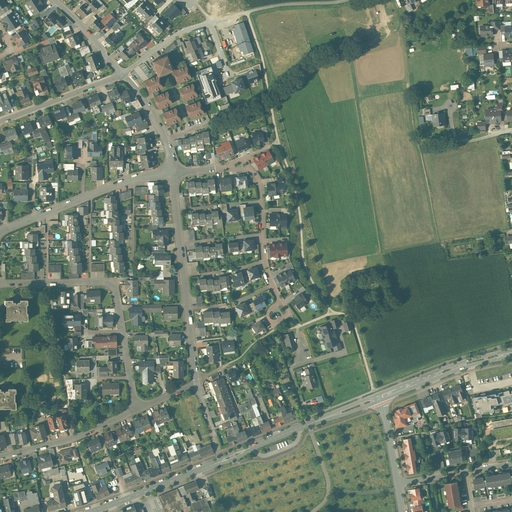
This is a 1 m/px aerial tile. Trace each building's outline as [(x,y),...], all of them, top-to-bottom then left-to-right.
[(31,0),(26,3),(30,9),(41,2),(39,0),(31,0)] [(100,5),(94,0),(88,6),(88,7),(86,9),(89,12),(92,10),(96,14),(101,9),(98,7),(100,5)] [(41,2),(30,9),(34,15),(44,8),(42,6),(43,5),(41,2)] [(153,12),(143,3),(136,9),(146,19),(151,14),(153,12)] [(165,12),(172,20),(180,12),(180,11),(176,7),(173,4),(165,12)] [(178,4),(176,7),(180,11),(180,12),(183,15),(186,12),(178,4)] [(82,5),(77,10),(84,17),(89,12),(86,9),(82,5)] [(7,16),(2,19),(4,22),(3,22),(5,25),(16,18),(12,12),(10,14),(7,16)] [(57,19),(51,13),(44,20),(51,27),(55,23),(60,28),(65,23),(59,17),(57,19)] [(113,18),(109,14),(102,21),(102,22),(100,24),(102,25),(104,24),(108,27),(113,22),(114,22),(115,21),(115,19),(114,18),(113,18)] [(153,17),(151,14),(146,19),(144,20),(147,23),(149,21),(153,17)] [(149,21),(151,24),(152,25),(158,18),(155,15),(153,17),(149,21)] [(93,16),(87,21),(91,25),(96,20),(93,16)] [(40,23),(36,17),(32,20),(36,26),(40,23)] [(16,18),(5,25),(7,28),(8,28),(10,31),(12,29),(15,28),(20,24),(16,18)] [(152,25),(151,24),(150,25),(153,29),(152,29),(158,35),(162,31),(162,30),(166,26),(158,18),(152,25)] [(100,24),(96,20),(91,25),(98,32),(103,26),(100,24)] [(500,21),(491,22),(491,26),(492,26),(492,30),(500,29),(500,26),(500,21)] [(253,51),(243,22),(234,26),(243,55),(253,51)] [(117,23),(111,28),(115,32),(120,26),(117,23)] [(491,26),(481,26),(481,36),(493,35),(492,30),(492,26),(491,26)] [(19,32),(13,36),(16,41),(26,35),(23,30),(19,32)] [(63,33),(54,36),(55,41),(64,38),(64,37),(72,34),(70,30),(63,33)] [(103,30),(96,36),(98,39),(105,33),(103,30)] [(76,34),(68,38),(72,47),(75,46),(81,43),(80,43),(76,34)] [(110,34),(105,39),(112,46),(117,41),(114,37),(110,34)] [(26,35),(16,41),(20,47),(21,45),(27,42),(29,40),(26,35)] [(54,36),(48,39),(50,46),(53,45),(54,47),(57,46),(55,41),(54,36)] [(140,37),(135,41),(141,47),(142,45),(143,47),(147,43),(142,37),(141,38),(140,37)] [(196,38),(186,42),(190,53),(185,55),(188,62),(201,58),(198,49),(200,49),(196,38)] [(135,41),(133,39),(130,41),(132,43),(129,46),(135,52),(141,47),(135,41)] [(84,41),(80,43),(81,43),(75,46),(77,50),(79,49),(86,47),(84,41)] [(50,46),(47,47),(51,59),(58,56),(54,47),(53,45),(50,46)] [(126,50),(122,45),(116,50),(120,53),(119,54),(126,61),(132,55),(126,50)] [(135,52),(129,46),(130,47),(126,50),(132,55),(135,52)] [(47,47),(41,50),(42,52),(45,61),(51,59),(47,47)] [(493,54),(487,55),(487,54),(486,54),(486,53),(478,54),(479,59),(484,58),(485,65),(491,65),(490,64),(494,63),(493,59),(494,59),(494,55),(493,55),(493,54)] [(94,55),(87,58),(89,65),(91,64),(97,62),(94,55)] [(164,57),(153,61),(159,76),(173,70),(172,68),(173,67),(169,58),(168,58),(167,56),(164,57)] [(15,57),(4,62),(5,67),(6,69),(7,70),(11,68),(12,71),(19,69),(17,63),(15,57)] [(97,62),(91,64),(93,71),(101,68),(98,61),(97,62)] [(255,70),(256,73),(261,71),(260,64),(252,67),(253,70),(255,70)] [(215,65),(196,72),(202,89),(201,89),(206,104),(221,99),(216,84),(217,84),(215,78),(220,77),(215,65)] [(186,66),(173,71),(178,83),(180,82),(186,80),(191,78),(186,66)] [(45,69),(40,71),(42,77),(43,76),(44,80),(48,79),(45,69)] [(256,73),(255,70),(253,70),(246,73),(250,84),(259,80),(256,73)] [(81,72),(72,75),(76,83),(84,80),(81,72)] [(42,77),(32,80),(34,87),(37,86),(38,88),(37,89),(40,97),(49,94),(46,85),(44,86),(43,84),(45,83),(44,80),(43,76),(42,77)] [(158,76),(145,81),(149,93),(152,91),(158,89),(162,88),(158,76)] [(64,79),(55,82),(58,90),(67,87),(64,79)] [(235,93),(238,92),(242,91),(242,90),(245,89),(241,79),(238,80),(238,79),(234,81),(231,83),(232,84),(234,92),(235,93)] [(186,80),(180,82),(182,88),(188,86),(186,80)] [(182,88),(180,89),(184,100),(186,100),(192,97),(197,95),(193,84),(188,86),(182,88)] [(234,92),(232,84),(223,88),(226,95),(234,92)] [(117,89),(111,91),(111,92),(107,94),(110,101),(120,98),(120,97),(119,94),(117,89)] [(127,91),(119,94),(120,97),(120,98),(121,101),(122,101),(123,104),(131,101),(127,91)] [(160,95),(154,97),(159,109),(161,108),(167,106),(172,104),(167,92),(160,95)] [(6,101),(4,102),(1,94),(0,94),(0,101),(0,103),(3,111),(12,108),(8,98),(5,99),(6,101)] [(21,96),(19,97),(21,104),(30,101),(27,94),(21,96)] [(93,96),(87,98),(91,106),(100,103),(98,95),(94,97),(93,96)] [(192,97),(186,100),(188,105),(195,103),(192,97)] [(138,99),(131,102),(134,110),(142,107),(138,99)] [(81,100),(75,103),(76,104),(72,105),(75,112),(85,109),(81,100)] [(188,105),(186,106),(190,118),(203,113),(199,101),(195,103),(188,105)] [(60,109),(53,111),(57,120),(67,116),(64,108),(60,110),(60,109)] [(164,113),(163,113),(167,125),(169,124),(175,122),(180,120),(176,108),(169,111),(164,113)] [(493,110),(486,111),(486,123),(491,122),(493,121),(493,122),(494,122),(493,110)] [(498,110),(497,110),(497,111),(493,111),(493,110),(494,122),(494,121),(497,121),(498,122),(501,122),(501,113),(500,110),(498,110)] [(132,114),(126,117),(125,117),(130,127),(135,125),(143,122),(142,121),(138,112),(132,114)] [(444,113),(433,115),(434,126),(446,125),(444,113)] [(48,115),(42,117),(42,118),(39,120),(41,127),(47,125),(48,128),(52,126),(51,124),(51,123),(48,115)] [(143,122),(135,125),(137,132),(148,127),(145,120),(142,121),(143,122)] [(26,124),(20,126),(23,134),(33,130),(30,123),(27,124),(26,124)] [(123,128),(124,136),(132,135),(131,128),(123,128)] [(11,130),(4,132),(8,140),(18,136),(15,129),(11,130)] [(92,131),(81,135),(82,140),(82,141),(93,141),(92,131)] [(209,131),(202,132),(202,134),(203,143),(210,142),(209,131)] [(262,132),(252,133),(254,145),(259,144),(264,143),(263,139),(262,132)] [(46,133),(41,135),(42,138),(44,142),(49,140),(49,139),(46,133)] [(202,134),(195,134),(197,147),(197,149),(203,148),(203,143),(202,134)] [(55,136),(49,139),(49,140),(44,142),(48,149),(59,145),(55,136)] [(143,137),(138,138),(138,139),(139,144),(151,142),(150,136),(143,137)] [(244,138),(235,141),(240,152),(246,150),(248,149),(248,148),(247,147),(244,138)] [(227,142),(221,144),(222,146),(216,149),(218,153),(217,154),(220,160),(225,158),(229,157),(228,156),(234,154),(230,145),(228,141),(227,142)] [(151,142),(139,144),(140,150),(145,149),(152,148),(151,142)] [(71,146),(66,147),(67,158),(68,158),(69,159),(69,158),(77,158),(77,146),(71,146)] [(101,146),(87,146),(88,156),(101,156),(101,146)] [(268,151),(260,155),(266,165),(269,164),(270,164),(274,162),(270,154),(268,151)] [(146,155),(140,156),(140,157),(141,162),(153,160),(152,154),(146,155)] [(266,165),(260,155),(253,159),(255,161),(259,169),(259,170),(263,168),(262,167),(266,165)] [(153,160),(141,162),(142,168),(154,166),(153,160)] [(255,161),(250,164),(256,171),(259,169),(255,161)] [(52,163),(43,164),(44,173),(53,172),(52,163)] [(27,165),(16,165),(16,170),(19,170),(19,178),(27,178),(27,179),(28,179),(27,165)] [(97,167),(91,167),(91,180),(102,180),(102,167),(97,167)] [(67,170),(67,180),(77,180),(77,171),(73,171),(67,170)] [(246,176),(236,177),(237,185),(243,184),(244,188),(248,188),(246,176)] [(230,178),(220,179),(221,186),(221,191),(231,190),(231,185),(230,178)] [(214,179),(207,180),(207,182),(208,191),(209,190),(209,189),(215,189),(215,190),(214,179)] [(278,183),(271,184),(267,185),(269,196),(269,195),(273,194),(274,195),(278,194),(283,193),(282,189),(284,189),(283,183),(283,182),(278,183)] [(153,185),(153,186),(153,195),(158,195),(163,195),(163,190),(161,190),(161,185),(153,185)] [(21,187),(20,190),(14,190),(14,200),(27,200),(28,190),(27,190),(27,187),(21,187)] [(51,187),(42,187),(42,195),(40,195),(40,200),(51,200),(51,187)] [(246,208),(244,208),(244,213),(245,219),(254,218),(252,207),(246,208)] [(227,211),(227,212),(228,221),(238,220),(237,209),(227,211)] [(198,213),(191,213),(191,218),(192,223),(199,222),(198,214),(198,213)] [(281,214),(270,214),(270,223),(270,226),(286,226),(286,215),(286,214),(281,214)] [(77,215),(68,215),(68,226),(69,226),(77,226),(77,215)] [(191,218),(190,218),(191,224),(192,224),(192,227),(199,226),(199,225),(199,222),(192,223),(191,218)] [(167,231),(153,231),(154,238),(158,237),(158,245),(164,245),(166,245),(168,245),(167,231)] [(253,240),(243,241),(244,244),(245,251),(255,250),(254,245),(253,240)] [(238,242),(228,243),(229,252),(238,251),(239,251),(238,244),(238,242)] [(286,243),(270,244),(270,248),(271,256),(286,255),(286,247),(286,243)] [(202,246),(195,246),(196,257),(203,256),(202,247),(202,246)] [(170,255),(154,255),(155,264),(163,263),(163,270),(163,277),(171,277),(170,255)] [(80,262),(72,263),(72,273),(78,273),(81,273),(81,262),(80,262)] [(124,266),(124,262),(122,262),(114,262),(114,273),(124,272),(124,269),(124,266)] [(291,262),(284,265),(287,271),(290,270),(294,269),(291,262)] [(256,268),(247,270),(249,275),(250,279),(259,276),(256,268)] [(287,271),(283,273),(288,283),(294,280),(290,270),(287,271)] [(238,273),(234,274),(232,275),(235,286),(244,284),(242,277),(241,274),(239,273),(238,273)] [(283,273),(277,276),(277,277),(281,285),(281,286),(282,286),(282,287),(285,286),(284,285),(288,283),(283,273)] [(206,279),(199,279),(200,290),(207,289),(206,280),(206,279)] [(137,296),(137,280),(127,280),(127,281),(125,281),(125,289),(130,289),(130,296),(137,296)] [(163,280),(157,280),(154,280),(154,281),(154,287),(163,287),(164,295),(174,295),(173,290),(173,280),(163,280)] [(100,291),(86,292),(86,301),(94,301),(94,302),(100,302),(100,291)] [(69,292),(60,292),(60,305),(63,305),(68,305),(70,305),(69,299),(69,292)] [(312,299),(307,292),(302,295),(308,302),(312,299)] [(301,294),(293,300),(299,308),(303,305),(305,305),(307,304),(307,303),(308,302),(302,295),(301,294)] [(80,303),(80,295),(74,295),(75,303),(71,303),(71,307),(76,307),(76,304),(80,304),(80,303)] [(262,297),(253,301),(254,302),(257,309),(266,305),(262,297)] [(20,302),(13,302),(13,300),(6,300),(6,301),(5,301),(5,305),(7,305),(7,314),(6,314),(6,320),(6,321),(11,321),(11,320),(23,320),(23,321),(27,321),(27,320),(28,319),(28,313),(27,313),(27,304),(28,304),(28,300),(27,300),(20,300),(20,302)] [(244,303),(236,307),(240,316),(248,312),(245,306),(244,303)] [(250,304),(245,306),(248,312),(249,314),(254,312),(250,304)] [(177,307),(171,307),(171,308),(168,308),(168,307),(164,307),(164,319),(171,319),(177,319),(177,307)] [(142,308),(130,308),(130,317),(134,317),(134,325),(141,325),(141,317),(142,317),(142,308)] [(212,311),(203,312),(204,323),(214,322),(213,312),(212,311)] [(229,311),(219,312),(220,322),(221,323),(230,322),(230,321),(229,311)] [(80,315),(67,315),(67,319),(68,325),(72,325),(80,325),(80,315)] [(102,316),(98,316),(98,317),(98,327),(107,327),(107,326),(107,316),(102,316)] [(337,319),(330,321),(331,324),(333,328),(339,326),(337,319)] [(260,321),(252,326),(257,333),(259,332),(259,333),(263,331),(262,329),(264,328),(260,321)] [(349,321),(343,323),(346,331),(352,329),(349,321)] [(331,324),(320,327),(320,328),(318,329),(317,330),(318,332),(320,333),(322,333),(323,339),(335,335),(333,328),(331,324)] [(296,347),(291,333),(283,335),(287,349),(296,347)] [(145,336),(145,335),(134,336),(134,345),(137,345),(141,345),(142,350),(141,350),(141,351),(147,351),(146,345),(147,344),(147,336),(145,336)] [(180,335),(169,335),(169,345),(180,345),(180,335)] [(335,335),(323,339),(322,339),(321,341),(321,343),(323,344),(325,343),(326,348),(333,346),(337,344),(335,335)] [(115,336),(107,336),(107,337),(108,337),(108,347),(115,347),(115,336)] [(96,337),(96,342),(96,348),(108,347),(108,337),(96,337)] [(77,338),(68,338),(68,346),(69,346),(69,350),(76,350),(76,342),(77,342),(77,338)] [(228,342),(222,343),(223,352),(234,350),(233,341),(228,342)] [(337,344),(333,346),(334,351),(341,349),(339,343),(337,344)] [(218,353),(208,354),(209,361),(218,360),(218,356),(218,353)] [(153,361),(145,362),(144,359),(142,359),(143,362),(139,362),(139,371),(152,371),(153,370),(153,364),(153,361)] [(89,371),(89,361),(76,361),(77,372),(89,371)] [(116,361),(108,361),(108,368),(109,368),(109,373),(117,372),(117,371),(117,370),(117,369),(116,361)] [(183,361),(173,361),(173,365),(173,378),(183,378),(183,361)] [(311,367),(305,369),(307,375),(303,377),(307,389),(317,386),(311,367)] [(233,369),(227,372),(228,374),(231,382),(237,379),(237,377),(234,371),(233,369)] [(152,371),(143,371),(143,383),(147,383),(152,383),(152,371)] [(213,381),(211,382),(214,388),(225,384),(222,378),(219,379),(213,381)] [(72,385),(72,379),(65,379),(68,399),(76,398),(76,390),(75,390),(75,385),(72,385)] [(244,383),(249,398),(254,397),(248,382),(244,383)] [(85,384),(80,384),(75,384),(75,385),(75,390),(76,390),(76,398),(87,398),(86,386),(86,385),(85,384)] [(119,384),(102,384),(102,394),(119,394),(119,384)] [(225,384),(214,388),(216,394),(227,390),(225,384)] [(460,385),(451,388),(454,396),(458,394),(461,402),(466,401),(460,385)] [(8,390),(1,391),(1,388),(0,388),(0,408),(11,408),(11,409),(16,409),(16,408),(16,401),(15,401),(15,392),(16,392),(16,388),(15,389),(15,388),(8,388),(8,390)] [(454,396),(451,388),(442,392),(445,399),(451,397),(453,402),(452,403),(453,405),(457,403),(455,397),(454,396)] [(278,389),(272,391),(275,397),(281,395),(278,389)] [(216,394),(216,395),(218,401),(229,396),(227,390),(216,394)] [(497,395),(494,396),(496,405),(501,403),(502,406),(511,402),(511,390),(509,391),(510,393),(508,394),(507,390),(502,392),(503,395),(498,397),(497,395)] [(440,393),(430,397),(431,401),(432,400),(433,404),(434,404),(438,413),(440,412),(441,415),(446,414),(441,401),(443,401),(440,393)] [(494,395),(471,398),(472,408),(473,408),(473,410),(478,410),(478,414),(483,413),(483,412),(488,411),(488,412),(493,412),(493,410),(494,409),(493,405),(496,405),(494,396),(494,395)] [(229,396),(218,401),(221,407),(231,403),(232,403),(229,396)] [(430,397),(420,400),(423,408),(433,404),(432,400),(431,401),(430,397)] [(293,411),(285,414),(284,411),(285,410),(280,399),(276,400),(280,412),(285,423),(296,419),(293,411)] [(250,403),(250,402),(239,406),(242,414),(249,411),(252,419),(256,418),(250,403)] [(260,416),(254,402),(250,403),(256,418),(260,416)] [(221,407),(220,407),(223,413),(234,409),(231,403),(221,407)] [(394,411),(396,427),(415,424),(414,423),(419,421),(418,418),(421,417),(415,403),(408,407),(407,406),(394,411)] [(165,407),(158,410),(163,422),(164,423),(170,420),(170,419),(166,409),(165,407)] [(462,420),(461,415),(457,416),(455,407),(451,408),(454,422),(462,420)] [(234,409),(223,413),(225,420),(236,415),(234,409)] [(158,410),(153,413),(154,415),(153,416),(154,419),(156,424),(157,424),(163,422),(158,410)] [(285,423),(280,412),(277,413),(279,417),(273,419),(276,427),(285,423)] [(56,415),(47,417),(51,430),(52,431),(54,430),(54,429),(59,428),(56,417),(56,415)] [(56,417),(59,428),(59,430),(64,429),(65,430),(67,430),(67,428),(64,415),(56,417)] [(146,416),(139,419),(144,429),(150,427),(151,427),(149,422),(146,416)] [(268,422),(262,424),(260,418),(257,419),(257,421),(262,432),(270,429),(268,422)] [(494,428),(495,429),(493,429),(493,431),(493,433),(493,434),(494,435),(495,436),(495,437),(496,439),(497,439),(499,439),(500,438),(501,437),(502,436),(503,436),(504,435),(505,436),(506,436),(508,437),(509,436),(510,436),(511,435),(511,433),(511,418),(492,422),(493,428),(494,428)] [(139,419),(133,421),(135,428),(138,433),(141,432),(140,431),(144,429),(139,419)] [(235,422),(234,422),(234,421),(231,422),(232,427),(239,442),(247,438),(244,431),(239,433),(237,430),(239,429),(235,422)] [(262,432),(257,421),(254,422),(254,423),(255,426),(250,428),(253,436),(262,432)] [(43,424),(34,426),(34,428),(30,429),(33,438),(37,437),(37,439),(46,436),(43,424)] [(129,430),(127,425),(122,427),(123,429),(127,439),(133,436),(131,431),(129,430)] [(232,436),(227,438),(230,445),(239,442),(232,427),(228,428),(229,432),(231,431),(232,436)] [(494,428),(493,428),(493,429),(492,429),(492,430),(491,430),(493,441),(511,438),(511,433),(511,435),(510,436),(509,436),(508,437),(506,436),(505,436),(504,435),(503,436),(502,436),(501,437),(500,438),(499,439),(497,439),(496,439),(495,437),(495,436),(494,435),(493,434),(493,433),(493,431),(493,429),(495,429),(494,428)] [(123,429),(121,429),(120,429),(118,430),(118,431),(116,431),(118,434),(119,439),(120,441),(123,440),(125,441),(127,440),(127,439),(123,429)] [(446,430),(441,431),(444,442),(450,441),(449,438),(450,438),(448,432),(447,432),(446,430)] [(441,432),(436,434),(436,433),(440,444),(440,443),(444,442),(444,443),(444,442),(441,431),(441,432)] [(17,432),(10,433),(12,444),(19,443),(17,433),(17,432)] [(25,432),(17,433),(19,443),(20,444),(27,443),(25,432)] [(111,433),(109,434),(108,434),(106,434),(106,435),(105,436),(106,440),(109,447),(116,444),(115,440),(114,438),(113,439),(111,433),(110,433),(111,433)] [(436,433),(431,435),(431,437),(433,444),(433,443),(434,446),(440,444),(436,433)] [(98,438),(88,442),(91,451),(95,450),(95,451),(102,448),(99,440),(98,438)] [(411,438),(404,439),(405,443),(403,443),(404,449),(406,449),(406,452),(414,450),(414,447),(412,447),(411,438)] [(177,443),(172,445),(176,454),(181,465),(190,462),(187,454),(181,456),(180,455),(181,454),(177,443)] [(172,445),(172,444),(168,446),(170,452),(171,452),(172,455),(173,455),(176,454),(172,445)] [(195,445),(192,446),(194,451),(189,453),(192,461),(200,457),(196,446),(195,445)] [(210,445),(201,448),(199,445),(196,446),(200,457),(213,452),(210,445)] [(71,448),(57,452),(60,464),(69,462),(68,458),(73,457),(71,448)] [(414,450),(406,452),(407,453),(405,454),(406,459),(407,459),(408,461),(416,460),(414,450)] [(455,451),(451,452),(451,453),(448,453),(450,463),(456,462),(455,451)] [(459,452),(459,451),(455,451),(456,462),(463,461),(461,451),(459,452)] [(50,454),(43,456),(46,467),(51,466),(53,466),(51,457),(50,454)] [(176,454),(173,455),(174,459),(169,461),(172,469),(181,465),(176,454)] [(43,456),(37,458),(38,460),(40,469),(42,469),(46,467),(43,456)] [(154,467),(149,469),(152,477),(161,473),(156,459),(155,457),(151,458),(151,459),(154,467)] [(162,464),(159,457),(156,459),(161,473),(170,469),(167,462),(162,464)] [(29,460),(19,462),(22,470),(24,469),(25,472),(31,471),(29,462),(29,460)] [(416,460),(408,461),(408,464),(407,464),(408,470),(409,470),(410,473),(417,472),(415,463),(416,463),(416,460)] [(107,461),(95,466),(97,473),(101,472),(102,475),(107,473),(106,470),(109,469),(108,465),(109,465),(107,461)] [(148,469),(144,471),(140,461),(136,463),(143,480),(152,477),(148,469)] [(72,463),(64,465),(65,472),(66,472),(67,476),(66,476),(69,486),(71,485),(74,484),(74,486),(81,484),(77,469),(74,470),(72,463)] [(143,480),(136,463),(130,466),(133,473),(135,471),(136,474),(132,476),(135,483),(143,480)] [(8,465),(0,467),(0,477),(0,478),(9,476),(11,476),(9,470),(8,465)] [(120,467),(114,469),(118,477),(123,475),(120,467)] [(47,470),(46,471),(47,473),(48,476),(59,473),(58,468),(52,469),(47,470)] [(497,486),(497,487),(502,486),(502,485),(511,483),(511,482),(510,476),(510,473),(508,473),(508,472),(502,473),(502,474),(494,475),(493,474),(487,475),(488,476),(486,477),(486,480),(487,486),(487,487),(497,486)] [(132,476),(124,479),(127,487),(135,483),(132,476)] [(475,489),(485,488),(484,486),(484,480),(483,477),(481,477),(475,478),(475,479),(473,479),(474,483),(475,489)] [(97,480),(91,483),(97,499),(109,494),(106,486),(102,488),(101,488),(97,480)] [(196,481),(177,489),(179,494),(181,493),(183,496),(187,494),(189,497),(191,504),(196,502),(195,499),(194,499),(192,492),(199,489),(196,481)] [(457,482),(446,483),(450,507),(461,505),(460,501),(462,500),(461,497),(460,498),(458,489),(460,489),(459,486),(458,486),(457,482)] [(74,486),(72,486),(74,492),(73,492),(77,505),(87,502),(89,502),(86,488),(83,483),(81,484),(74,486)] [(61,485),(52,486),(53,491),(50,492),(51,499),(55,498),(55,499),(47,501),(49,510),(66,506),(64,497),(61,484),(61,485)] [(210,487),(203,489),(206,498),(213,495),(210,487)] [(419,488),(412,489),(413,493),(411,493),(413,500),(414,500),(414,503),(421,502),(420,497),(422,497),(421,493),(420,493),(419,488)] [(181,493),(179,494),(177,489),(158,496),(164,511),(175,511),(188,507),(184,498),(189,497),(187,494),(183,496),(181,493)] [(32,494),(27,495),(28,499),(36,497),(38,506),(39,507),(40,507),(36,493),(32,494)] [(36,497),(28,499),(28,500),(30,508),(24,510),(24,511),(39,511),(39,507),(38,506),(36,497)] [(191,504),(194,511),(198,511),(202,510),(202,511),(208,511),(210,511),(205,498),(196,502),(191,504)] [(421,502),(414,503),(415,507),(414,507),(414,511),(422,511),(423,511),(424,511),(423,507),(422,507),(421,502)] [(5,505),(6,511),(15,511),(14,503),(10,503),(5,505)]
